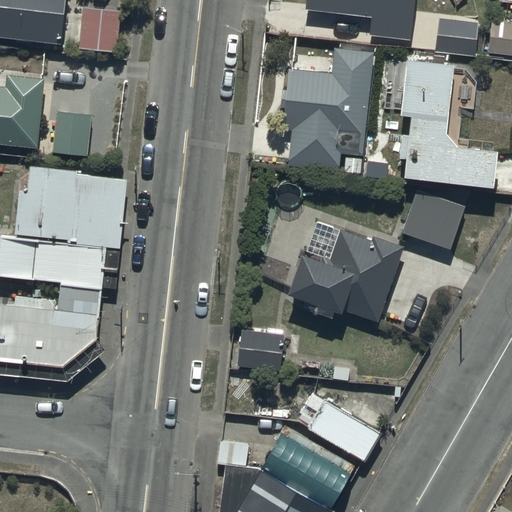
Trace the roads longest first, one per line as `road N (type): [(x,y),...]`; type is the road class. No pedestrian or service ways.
road 1 (tertiary): [(201,0),(153,435)]
road 2 (secondary): [(511,338),(411,511)]
road 3 (residential): [(153,435),(0,418)]
